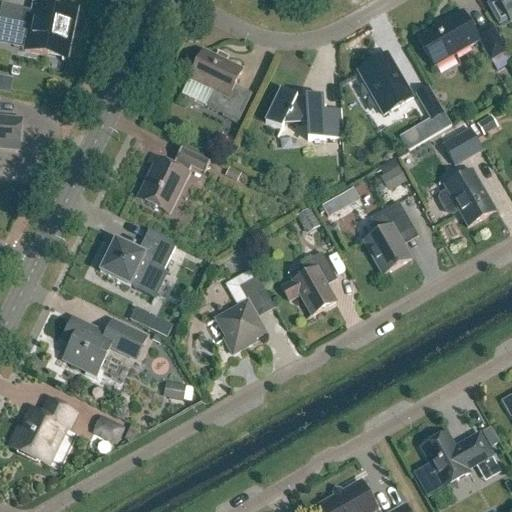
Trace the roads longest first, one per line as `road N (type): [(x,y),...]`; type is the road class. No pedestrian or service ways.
road 1 (residential): [(511,247),(52,511)]
road 2 (residential): [(248,511),(511,359)]
road 3 (tertiary): [(37,268),(168,0)]
road 4 (residential): [(172,0),(285,44),(320,44),(397,0)]
